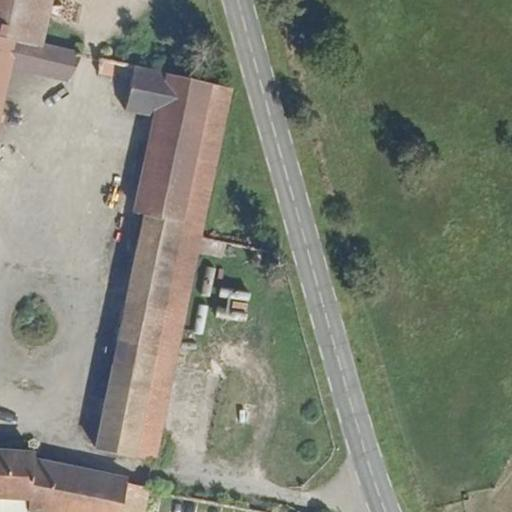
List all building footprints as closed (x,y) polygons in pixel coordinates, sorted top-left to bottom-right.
[(0,0),(0,38),(22,44),(31,0),(0,0)] [(0,38),(0,511),(127,511),(131,493),(17,464),(17,457),(0,454),(0,61),(51,72),(56,52),(22,44),(0,38)] [(104,63),(84,58),(82,74),(101,78),(104,63)] [(195,83),(115,65),(106,109),(135,117),(115,212),(124,215),(76,449),(137,461),(186,229),(193,230),(199,203),(170,197),(195,83)] [(225,292),(225,318),(249,319),(250,292),(225,292)]
